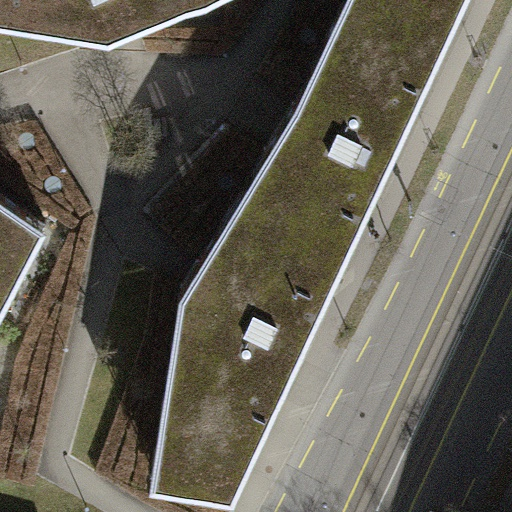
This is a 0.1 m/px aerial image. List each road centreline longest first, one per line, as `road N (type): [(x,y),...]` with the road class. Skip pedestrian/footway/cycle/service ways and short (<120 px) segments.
road 1 (tertiary): [(511,67),(290,511)]
road 2 (tertiary): [(422,511),(511,316)]
